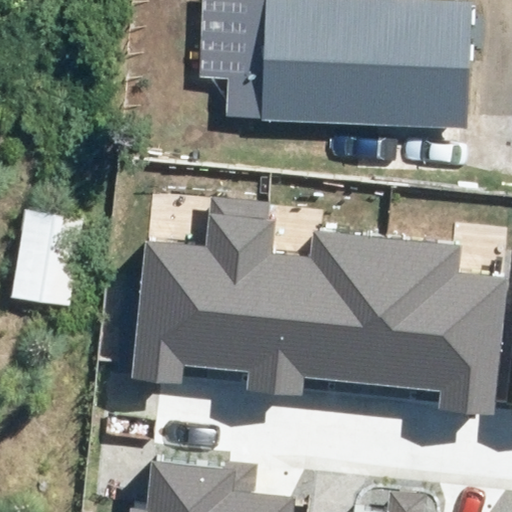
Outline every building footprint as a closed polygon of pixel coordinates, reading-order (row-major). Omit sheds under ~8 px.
[(271,0),(265,115),(475,128),(483,0),(271,0)] [(466,128),(364,124),(362,174),(464,177),(466,128)] [(137,243),(123,379),(182,385),(184,365),(250,372),(247,393),(307,399),(309,384),(440,397),(439,412),(494,418),(509,279),(450,273),(453,248),(317,234),(315,257),(270,252),(276,199),(211,192),(204,250),(137,243)] [(15,292),(72,302),(87,214),(30,204),(15,292)] [(131,507),(130,511),(291,511),(293,496),(237,491),(239,467),(147,458),(143,508),(131,507)]
